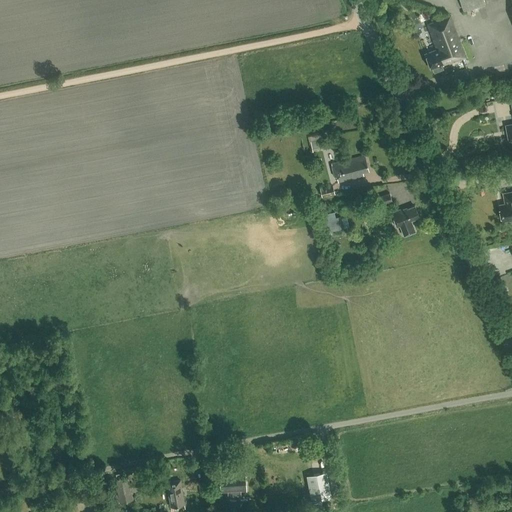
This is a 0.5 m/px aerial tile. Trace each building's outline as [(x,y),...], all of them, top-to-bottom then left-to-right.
[(511,0),(465,0),(467,9),(491,3),(490,0),(511,0)] [(443,66),(466,57),(461,43),(450,15),(427,24),(436,49),(425,54),(430,68),(432,67),(434,73),(443,69),(441,63),(442,63),(443,66)] [(446,74),(454,71),(451,65),(444,68),(446,74)] [(309,136),(312,151),(337,145),(336,140),(326,143),(324,133),(309,136)] [(362,172),(368,171),(364,156),(331,164),(332,166),(331,166),(334,177),(337,176),(338,182),(363,176),(362,172)] [(322,197),(334,194),(332,185),(320,188),(322,197)] [(506,204),(500,205),(503,220),(511,217),(511,191),(504,193),(506,204)] [(378,197),(361,203),(364,209),(372,207),(380,204),(380,205),(392,201),(389,193),(378,197)] [(410,220),(419,217),(414,206),(406,209),(406,208),(400,210),(400,209),(391,213),(397,226),(400,225),(404,236),(415,231),(410,220)] [(362,222),(371,221),(369,208),(361,210),(362,222)] [(346,218),(341,220),(341,216),(335,218),(334,212),(322,214),(326,232),(348,226),(346,218)] [(391,238),(388,231),(372,237),(374,244),(391,238)] [(28,405),(26,394),(19,395),(20,403),(14,404),(15,407),(28,405)] [(330,496),(326,472),(308,476),(312,500),(330,496)] [(233,473),(220,474),(221,492),(245,490),(244,475),(233,476),(233,473)] [(127,476),(114,479),(120,502),(133,499),(127,476)] [(170,507),(184,505),(180,480),(166,482),(170,507)] [(212,493),(210,481),(198,482),(200,496),(209,494),(209,493),(212,493)] [(305,505),(306,511),(322,508),(321,502),(305,505)]
